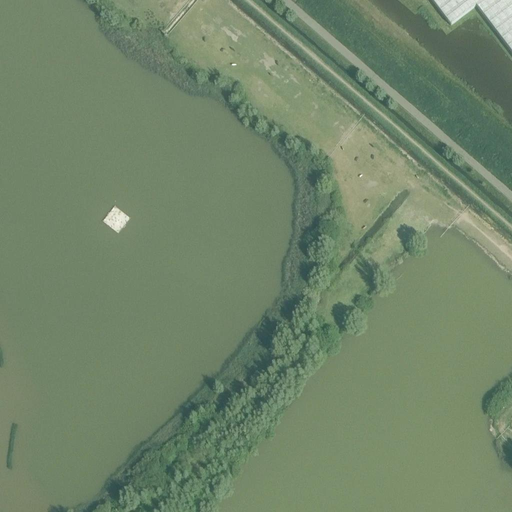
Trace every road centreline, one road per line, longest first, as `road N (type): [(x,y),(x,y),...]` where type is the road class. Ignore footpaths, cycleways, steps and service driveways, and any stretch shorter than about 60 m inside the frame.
road 1 (unclassified): [(285,0),(511,195)]
road 2 (track): [(511,141),(347,0)]
